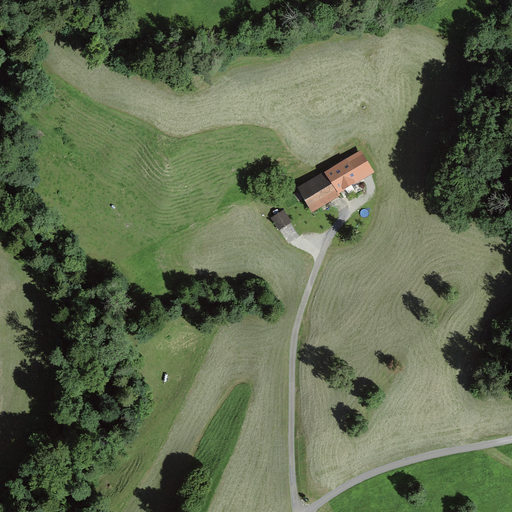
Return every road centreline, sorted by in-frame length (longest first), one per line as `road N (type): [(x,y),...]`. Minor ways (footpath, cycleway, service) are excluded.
road 1 (residential): [(299,511),(294,327),(324,237),(372,197)]
road 2 (unclassified): [(305,511),(395,465),(511,439)]
